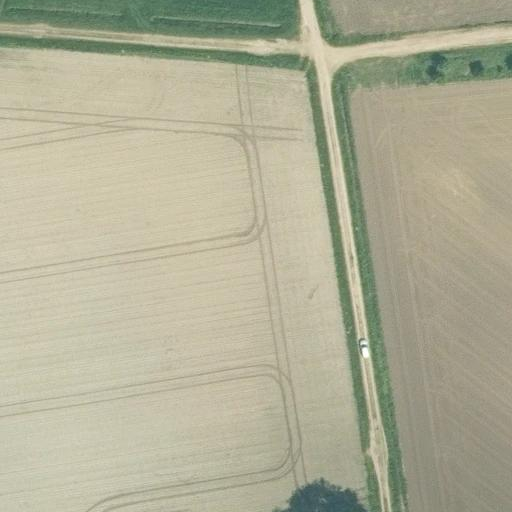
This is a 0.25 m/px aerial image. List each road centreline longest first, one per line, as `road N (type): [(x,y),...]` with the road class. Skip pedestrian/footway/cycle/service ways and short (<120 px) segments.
road 1 (track): [(317,53),(383,511)]
road 2 (track): [(0,24),(317,53)]
road 3 (track): [(317,53),(511,33)]
